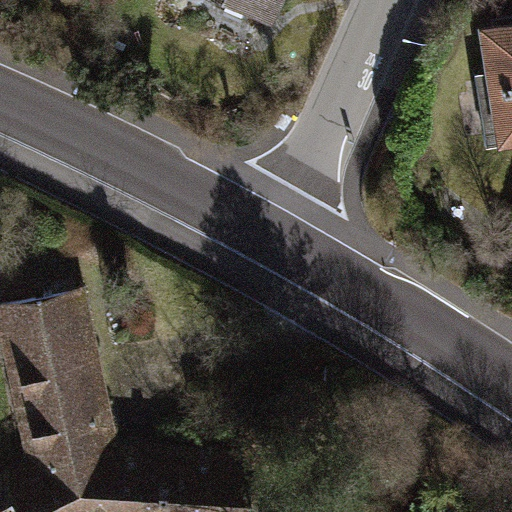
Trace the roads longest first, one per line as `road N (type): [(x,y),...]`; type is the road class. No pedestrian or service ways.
road 1 (tertiary): [(271,237),(0,112)]
road 2 (tertiary): [(511,384),(271,237)]
road 3 (residential): [(376,0),(271,237)]
